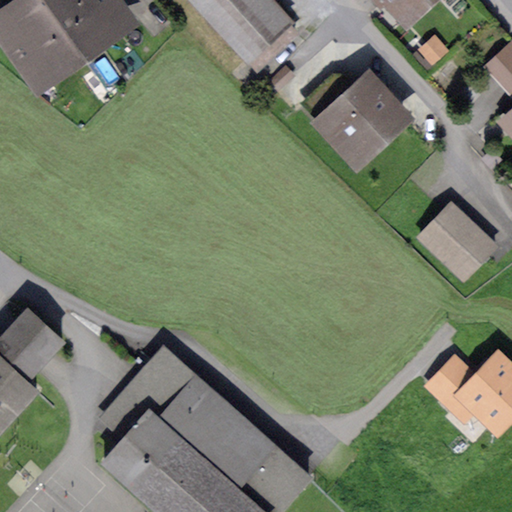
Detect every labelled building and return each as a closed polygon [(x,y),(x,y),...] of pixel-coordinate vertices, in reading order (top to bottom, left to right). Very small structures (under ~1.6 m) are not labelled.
[(46,75),(116,25),(98,0),(32,0),(24,6),(7,18),(2,22),(26,55),(30,52),(46,75)] [(196,0),(258,68),(296,34),(264,0),(196,0)] [(382,0),(398,17),(415,0),(382,0)] [(432,63),(447,49),(435,36),(420,49),(432,63)] [(511,86),(511,46),(492,65),(511,86)] [(356,159),(403,116),(366,76),(354,86),(346,78),(334,78),(306,103),(356,159)] [(464,278),(495,246),(451,204),(420,236),(464,278)] [(0,427),(36,389),(26,380),(62,342),(28,310),(0,340),(0,427)] [(277,511),(308,478),(309,476),(168,351),(107,420),(125,437),(104,461),(161,511),(277,511)] [(511,372),(499,359),(466,394),(497,424),(511,407),(511,372)]
